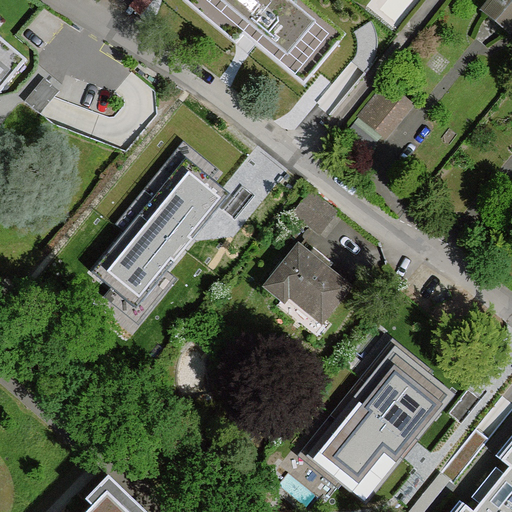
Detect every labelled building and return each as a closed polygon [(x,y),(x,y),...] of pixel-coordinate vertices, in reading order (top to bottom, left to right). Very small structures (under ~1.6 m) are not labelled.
[(293,0),(292,1),(290,0),(182,0),(237,44),(245,36),(305,85),(347,34),(306,0),(293,0)] [(511,0),(497,0),(488,12),(511,30),(511,29),(511,0)] [(0,88),(24,60),(0,39),(0,88)] [(387,86),(362,117),(387,137),(412,106),(387,86)] [(371,139),(353,124),(345,134),(363,149),(371,139)] [(184,158),(91,274),(136,310),(229,195),(184,158)] [(312,193),(295,213),(320,233),(337,213),(312,193)] [(301,247),(267,287),(285,301),(290,295),(323,322),(351,288),(301,247)] [(397,348),(308,455),(365,502),(454,394),(397,348)] [(461,500),(451,511),(511,511),(511,435),(496,455),(510,467),(474,511),(461,500)] [(147,511),(111,477),(89,500),(96,507),(91,511),(147,511)] [(434,484),(413,511),(430,511),(445,492),(434,484)]
